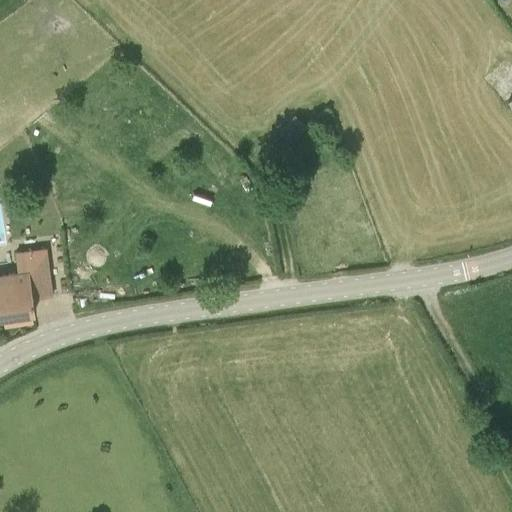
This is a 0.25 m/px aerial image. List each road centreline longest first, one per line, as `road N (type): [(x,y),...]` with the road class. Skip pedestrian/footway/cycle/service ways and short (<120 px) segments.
road 1 (unclassified): [(0,364),(54,339),(139,316),(424,277),(511,257)]
road 2 (track): [(424,277),(428,301),(511,455)]
